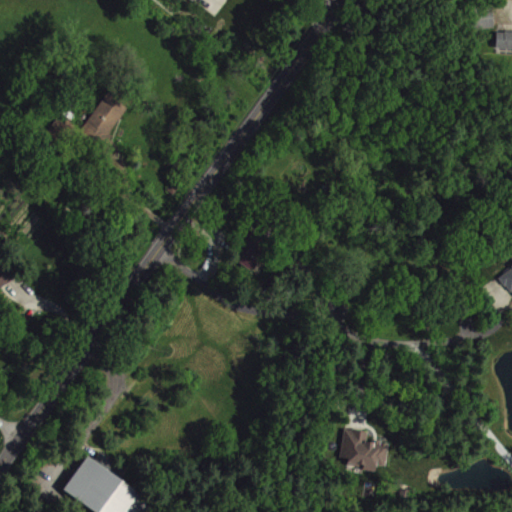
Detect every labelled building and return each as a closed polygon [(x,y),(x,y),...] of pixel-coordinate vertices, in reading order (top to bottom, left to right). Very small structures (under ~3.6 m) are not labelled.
[(497,8),(478,7),(478,26),(497,27),(497,8)] [(511,30),(499,30),(499,47),(511,48),(511,30)] [(83,130),(104,144),(133,102),(113,88),(83,130)] [(252,269),(270,250),(253,235),(236,254),(252,269)] [(0,288),(17,277),(5,259),(0,262),(0,288)] [(511,284),(511,266),(503,276),(511,284)] [(369,431),(346,428),(342,461),(364,463),(363,469),(378,470),(379,464),(388,465),(391,442),(368,440),(369,431)] [(65,490),(97,511),(148,511),(156,502),(88,455),(65,490)]
